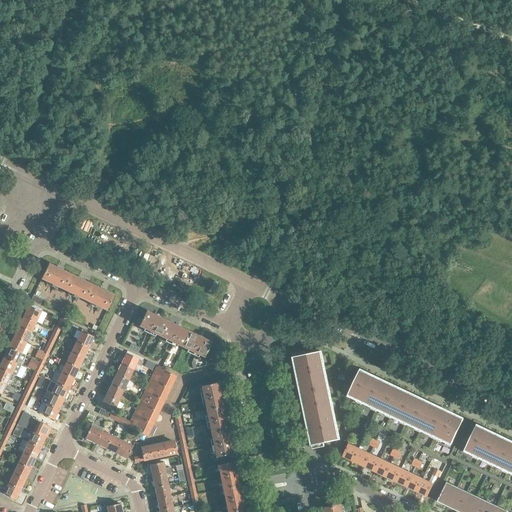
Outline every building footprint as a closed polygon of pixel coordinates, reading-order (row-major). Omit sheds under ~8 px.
[(48,264),(41,278),(63,289),(70,274),(62,271),(61,270),(62,269),(57,267),(57,268),(48,264)] [(70,274),(63,289),(85,299),(92,285),(84,281),(83,281),(84,280),(79,277),(78,278),(70,274)] [(92,285),(85,299),(107,310),(114,295),(106,291),(105,291),(105,290),(101,288),(100,289),(92,285)] [(33,295),(31,300),(40,305),(42,299),(33,295)] [(28,305),(23,316),(36,322),(42,324),(47,314),(41,311),(28,305)] [(146,311),(139,326),(161,337),(168,321),(160,318),(159,317),(160,317),(155,314),(155,315),(154,315),(146,311)] [(23,316),(18,326),(31,332),(36,322),(23,316)] [(168,321),(161,337),(182,347),(190,332),(182,328),(181,328),(181,327),(177,325),(176,326),(176,325),(168,321)] [(18,326),(13,337),(26,343),(31,332),(18,326)] [(81,331),(76,341),(89,347),(94,337),(81,331)] [(190,332),(182,347),(204,358),(211,342),(203,338),(203,337),(199,335),(198,336),(190,332)] [(13,337),(9,347),(21,353),(24,347),(28,349),(31,345),(26,343),(13,337)] [(76,341),(71,351),(84,357),(89,347),(76,341)] [(9,347),(4,357),(20,365),(25,355),(21,353),(9,347)] [(38,350),(34,357),(39,360),(40,360),(41,359),(44,361),(47,355),(43,353),(44,353),(43,352),(42,352),(38,350)] [(65,356),(62,360),(79,368),(84,357),(71,351),(69,357),(65,356)] [(306,355),(294,357),(311,438),(313,446),(324,444),(340,441),(354,412),(403,435),(454,459),(453,460),(451,464),(460,468),(465,470),(470,472),(475,475),(481,478),(489,482),(495,484),(500,487),(509,491),(511,492),(511,441),(487,430),(477,425),(464,419),(454,414),(449,412),(444,410),(444,409),(440,407),(439,407),(435,405),(434,405),(430,403),(429,403),(425,401),(424,400),(420,398),(415,396),(410,394),(410,393),(405,391),(401,389),(400,389),(396,387),(395,386),(391,384),(390,384),(386,382),(385,382),(381,380),(380,379),(376,377),(371,375),(361,370),(322,351),(306,355)] [(126,353),(121,363),(134,369),(136,364),(141,366),(143,361),(142,361),(138,359),(129,355),(126,353)] [(4,357),(0,364),(0,368),(11,374),(15,375),(20,365),(4,357)] [(60,359),(58,364),(64,367),(62,372),(74,378),(79,368),(62,360),(61,359),(60,359)] [(121,363),(116,374),(129,379),(134,382),(136,378),(131,375),(134,369),(121,363)] [(157,367),(151,379),(169,388),(175,376),(157,367)] [(0,368),(0,381),(6,384),(8,380),(11,374),(0,368)] [(62,372),(57,383),(69,389),(74,378),(62,372)] [(116,374),(112,384),(124,390),(129,379),(116,374)] [(151,379),(145,391),(163,400),(169,388),(151,379)] [(51,380),(46,391),(52,393),(64,399),(69,389),(57,383),(51,380)] [(0,381),(0,394),(1,395),(2,393),(4,389),(4,388),(9,390),(11,386),(10,386),(6,384),(0,381)] [(218,383),(201,386),(206,410),(223,407),(221,398),(220,392),(218,383)] [(112,384),(107,394),(119,400),(124,390),(112,384)] [(142,398),(140,403),(158,411),(163,400),(145,391),(142,398)] [(44,397),(42,401),(47,403),(59,409),(64,399),(52,393),(49,399),(44,397)] [(107,394),(101,405),(114,411),(119,400),(107,394)] [(31,397),(26,406),(31,409),(36,400),(31,397)] [(47,403),(41,414),(54,420),(59,409),(47,403)] [(137,410),(134,414),(152,423),(158,411),(140,403),(137,410)] [(223,407),(206,410),(211,434),(228,430),(226,421),(225,415),(224,416),(223,407)] [(101,408),(98,413),(108,418),(109,417),(111,413),(101,408)] [(131,422),(129,426),(129,427),(147,435),(152,423),(134,414),(131,422)] [(23,415),(18,425),(23,428),(28,417),(23,415)] [(38,422),(34,432),(46,438),(51,428),(38,422)] [(91,426),(85,439),(96,444),(102,431),(103,429),(92,424),(91,426)] [(192,428),(186,429),(188,439),(194,437),(192,428)] [(228,430),(211,434),(216,458),(232,454),(231,445),(231,444),(230,439),(229,439),(228,430)] [(102,431),(96,444),(106,449),(112,436),(102,431)] [(29,442),(41,448),(46,438),(34,432),(30,439),(29,442)] [(112,436),(106,449),(116,454),(123,441),(112,436)] [(23,440),(21,444),(26,446),(23,453),(36,459),(41,448),(29,442),(23,440)] [(123,441),(116,454),(127,459),(133,446),(123,441)] [(174,441),(166,443),(169,455),(177,454),(174,441)] [(166,443),(158,445),(160,457),(169,455),(166,443)] [(349,444),(343,457),(353,462),(359,449),(349,444)] [(158,445),(150,447),(152,459),(160,457),(158,445)] [(150,447),(142,448),(142,449),(143,453),(143,454),(143,456),(144,460),(152,459),(150,447)] [(359,449),(353,462),(364,467),(370,454),(365,452),(359,449)] [(23,453),(18,463),(31,469),(32,466),(36,459),(23,453)] [(370,454),(364,467),(375,472),(381,459),(370,454)] [(381,459),(375,472),(385,477),(392,464),(381,459)] [(164,462),(150,465),(152,476),(166,474),(171,472),(170,468),(165,469),(164,462)] [(234,462),(217,466),(222,489),(239,485),(237,476),(238,476),(237,471),(236,471),(234,462)] [(18,463),(13,473),(26,479),(31,469),(18,463)] [(392,464),(385,477),(396,482),(402,469),(401,469),(395,466),(392,464)] [(402,469),(396,482),(407,487),(413,474),(402,469)] [(423,479),(417,492),(428,497),(434,484),(440,471),(435,469),(429,482),(423,479)] [(13,473),(9,483),(21,489),(26,479),(13,473)] [(166,474),(152,476),(154,486),(168,484),(167,477),(166,474)] [(413,474),(407,487),(417,492),(423,479),(422,479),(415,475),(413,474)] [(4,481),(2,485),(6,488),(3,494),(5,495),(16,500),(21,489),(9,483),(4,481)] [(447,482),(438,502),(443,504),(443,505),(444,504),(448,506),(448,507),(457,487),(447,482)] [(168,484),(154,486),(157,498),(171,495),(169,490),(168,484)] [(239,485),(222,489),(227,511),(229,511),(244,509),(242,500),(243,500),(242,494),(241,494),(239,485)] [(457,487),(448,507),(453,509),(452,509),(453,509),(458,511),(457,511),(458,511),(467,492),(457,487)] [(467,492),(458,511),(460,511),(469,511),(477,496),(467,492)] [(171,495),(157,498),(159,510),(173,507),(172,501),(171,495)] [(477,496),(469,511),(481,511),(487,501),(477,496)] [(487,501),(481,511),(493,511),(496,506),(487,501)]
